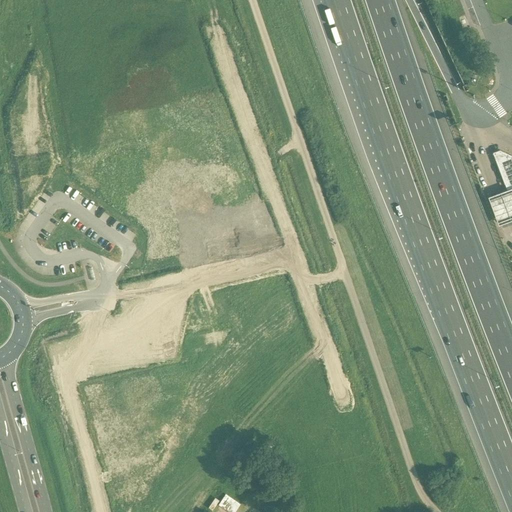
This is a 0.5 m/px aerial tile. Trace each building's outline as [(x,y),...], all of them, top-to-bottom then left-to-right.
[(179,0),(143,0),(146,5),(153,26),(185,14),(179,0)] [(102,4),(93,5),(96,19),(104,18),(102,4)] [(112,4),(102,4),(104,18),(116,15),(112,4)] [(85,5),(77,6),(80,22),(88,20),(85,5)] [(93,5),(85,5),(88,20),(96,19),(93,5)] [(69,6),(61,7),(64,25),(72,23),(69,6)] [(77,6),(69,6),(72,23),(80,22),(77,6)] [(61,7),(46,7),(49,27),(64,25),(61,7)] [(185,14),(153,26),(161,49),(192,37),(185,14)] [(116,15),(104,18),(107,34),(121,32),(116,15)] [(104,18),(96,19),(99,36),(107,34),(104,18)] [(96,19),(88,20),(91,37),(99,36),(96,19)] [(88,20),(80,22),(83,38),(91,37),(88,20)] [(80,22),(72,23),(75,40),(83,38),(80,22)] [(72,23),(64,25),(67,41),(75,40),(72,23)] [(64,25),(49,27),(52,44),(67,41),(64,25)] [(192,37),(161,49),(169,72),(201,60),(192,37)] [(201,60),(169,72),(177,95),(209,83),(201,60)] [(132,62),(122,64),(125,81),(138,79),(132,62)] [(122,64),(112,66),(115,83),(125,81),(122,64)] [(112,66),(103,67),(106,85),(115,83),(112,66)] [(103,67),(88,70),(91,87),(106,85),(103,67)] [(88,70),(73,73),(76,90),(91,87),(88,70)] [(73,73),(58,75),(61,93),(76,90),(73,73)] [(138,79),(125,81),(129,99),(144,96),(138,79)] [(125,81),(115,83),(119,101),(129,99),(125,81)] [(115,83),(106,85),(109,102),(119,101),(115,83)] [(106,85),(91,87),(94,105),(109,102),(106,85)] [(91,87),(76,90),(79,108),(94,105),(91,87)] [(76,90),(61,93),(64,111),(79,108),(76,90)] [(214,97),(182,108),(190,132),(222,121),(214,97)] [(222,121),(190,132),(198,155),(230,143),(222,121)] [(155,127),(144,129),(147,146),(161,144),(155,127)] [(144,129),(134,130),(137,148),(147,146),(144,129)] [(134,130),(124,132),(127,150),(137,148),(134,130)] [(124,132),(114,134),(117,152),(127,150),(124,132)] [(114,134),(99,137),(103,154),(117,152),(114,134)] [(99,137),(85,140),(88,157),(103,154),(99,137)] [(85,140),(70,142),(73,160),(88,157),(85,140)] [(230,143),(198,155),(206,177),(238,166),(230,143)] [(161,144),(147,146),(150,164),(167,161),(161,144)] [(147,146),(137,148),(140,166),(150,164),(147,146)] [(137,148),(127,150),(130,167),(140,166),(137,148)] [(127,150),(117,152),(121,169),(130,167),(127,150)] [(511,156),(500,151),(493,153),(507,190),(509,188),(511,186),(511,156)] [(117,152),(103,154),(106,172),(121,169),(117,152)] [(103,154),(88,157),(91,174),(106,172),(103,154)] [(88,157),(73,160),(76,177),(91,174),(88,157)] [(238,166),(206,177),(214,201),(248,193),(238,166)] [(511,189),(488,199),(500,226),(511,221),(511,189)] [(178,192),(161,195),(164,212),(184,208),(178,192)] [(161,195),(151,197),(154,214),(164,212),(161,195)] [(151,197),(141,198),(144,217),(154,214),(151,197)] [(141,198),(126,201),(130,220),(144,217),(141,198)] [(126,201),(111,203),(115,223),(130,220),(126,201)] [(111,203),(97,206),(100,227),(115,223),(111,203)] [(97,206),(82,208),(85,230),(100,227),(97,206)] [(166,423),(123,489),(135,496),(177,430),(166,423)] [(218,505),(228,511),(235,511),(245,497),(232,488),(227,495),(226,494),(218,505)]
